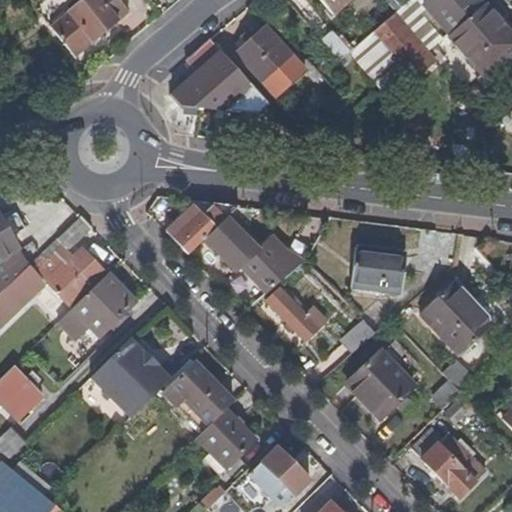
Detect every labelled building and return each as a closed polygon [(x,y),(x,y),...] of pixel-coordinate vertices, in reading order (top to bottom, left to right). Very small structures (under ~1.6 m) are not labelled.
[(75,56),(128,12),(117,0),(62,0),(61,2),(61,4),(43,18),(75,56)] [(319,0),(332,15),(350,0),(319,0)] [(447,36),(422,6),(416,0),(411,0),(396,13),(394,15),(426,53),(433,46),(446,35),(447,36)] [(455,29),(484,5),(483,4),(479,0),(429,0),(422,6),(447,36),(455,29)] [(511,51),(511,38),(484,5),(455,29),(482,62),(475,67),(475,69),(482,76),(511,51)] [(407,70),(426,53),(394,15),(357,46),(348,54),(379,93),(397,77),(407,70)] [(321,76),(298,50),(293,54),(299,62),(295,65),(264,29),(235,53),(274,97),(303,72),(313,82),(321,76)] [(482,62),(455,29),(447,36),(475,67),(482,62)] [(348,54),(332,35),(322,42),(338,62),(348,54)] [(196,73),(220,53),(209,40),(184,61),(196,73)] [(444,60),(433,46),(426,53),(433,62),(437,66),(444,60)] [(225,111),(251,87),(220,53),(196,73),(171,96),(181,105),(199,108),(225,111)] [(414,78),(433,62),(426,53),(407,70),(414,78)] [(181,105),(171,96),(196,73),(184,61),(147,92),(171,120),(198,124),(199,108),(181,105)] [(411,95),(440,70),(437,66),(433,62),(414,78),(407,70),(397,77),(411,95)] [(266,105),(251,87),(225,111),(256,115),(266,105)] [(204,240),(239,206),(209,203),(209,207),(207,211),(174,243),(187,256),(204,240)] [(261,247),(251,237),(249,239),(239,228),(251,218),(259,209),(239,206),(204,240),(235,272),(261,247)] [(0,259),(19,249),(10,235),(24,226),(16,212),(1,221),(0,218),(0,259)] [(65,251),(90,228),(78,217),(68,228),(54,240),(65,251)] [(72,258),(65,251),(54,240),(48,247),(66,265),(72,258)] [(249,310),(304,263),(283,252),(278,256),(266,243),(261,247),(235,272),(223,283),(246,306),(249,310)] [(389,255),(390,249),(356,245),(356,250),(389,255)] [(68,305),(101,273),(80,251),(72,258),(66,265),(48,247),(34,261),(51,279),(47,282),(68,305)] [(0,293),(5,289),(27,267),(28,266),(19,249),(0,259),(0,293)] [(401,296),(405,257),(389,255),(356,250),(351,289),(401,296)] [(51,279),(34,261),(28,266),(27,267),(40,280),(44,284),(47,282),(51,279)] [(18,302),(40,280),(27,267),(5,289),(18,302)] [(102,334),(133,303),(106,275),(74,306),(102,334)] [(491,325),(452,284),(420,313),(458,356),(491,325)] [(303,317),(278,291),(265,303),(303,343),(325,323),(311,309),(303,317)] [(351,355),(375,334),(364,323),(341,344),(351,355)] [(170,380),(156,367),(158,366),(142,350),(141,352),(127,338),(89,374),(132,418),(170,380)] [(414,389),(379,353),(349,382),(366,400),(363,403),(381,422),(414,389)] [(175,382),(194,364),(191,360),(171,379),(175,382)] [(193,411),(217,388),(194,364),(175,382),(170,387),(191,408),(193,411)] [(41,396),(13,368),(0,380),(0,402),(1,403),(17,419),(41,396)] [(460,392),(471,381),(460,370),(448,381),(460,392)] [(443,409),(458,395),(460,392),(448,381),(432,398),(443,409)] [(366,400),(349,382),(346,386),(363,403),(366,400)] [(191,408),(170,387),(163,394),(184,415),(191,408)] [(224,411),(232,403),(217,388),(193,411),(209,426),(224,411)] [(223,469),(253,440),(224,411),(209,426),(194,440),(223,469)] [(511,435),(511,413),(501,424),(511,435)] [(0,458),(1,460),(24,438),(16,430),(10,425),(0,434),(0,458)] [(421,459),(441,440),(432,430),(412,450),(421,459)] [(485,474),(447,435),(441,440),(421,459),(459,499),(485,474)] [(310,480),(276,447),(249,474),(279,505),(291,493),(295,496),(310,480)] [(0,505),(1,506),(23,478),(1,460),(0,461),(0,505)] [(206,511),(236,482),(231,477),(227,481),(225,479),(199,504),(206,511)] [(50,511),(56,505),(48,498),(23,478),(1,506),(0,507),(0,511),(50,511)] [(337,511),(330,503),(321,511),(337,511)]
